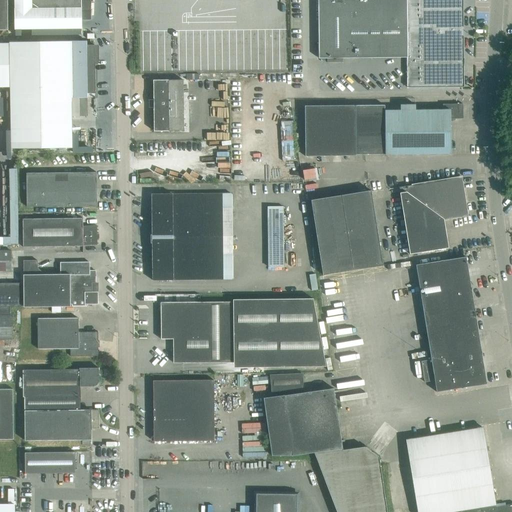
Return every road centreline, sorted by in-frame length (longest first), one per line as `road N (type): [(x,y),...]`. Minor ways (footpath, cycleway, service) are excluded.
road 1 (unclassified): [(125,511),(118,0)]
road 2 (unclassified): [(511,299),(495,161),(498,0)]
